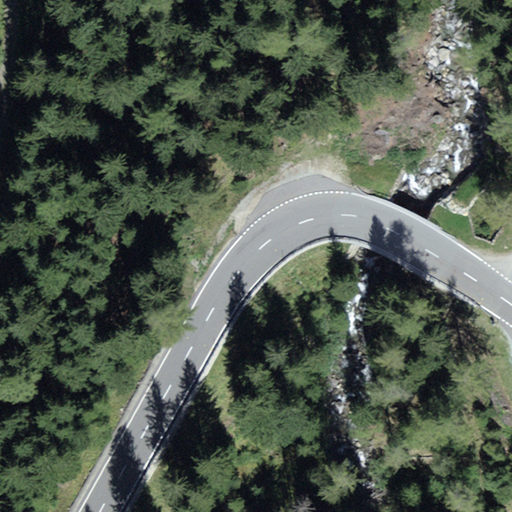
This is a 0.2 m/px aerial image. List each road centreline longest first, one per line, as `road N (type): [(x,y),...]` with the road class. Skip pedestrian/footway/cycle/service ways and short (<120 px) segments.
road 1 (primary): [(511,303),(421,239),(364,213),(296,220),(248,255),(219,296),(97,511)]
road 2 (track): [(14,0),(0,128)]
